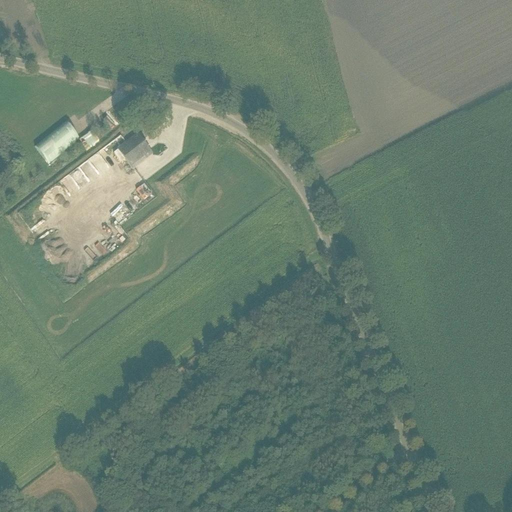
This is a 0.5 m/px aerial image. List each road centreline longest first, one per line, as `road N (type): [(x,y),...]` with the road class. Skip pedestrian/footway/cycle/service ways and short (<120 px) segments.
road 1 (unclassified): [(433,511),(313,207),(281,164),(222,118),(181,100),(0,56)]
road 2 (track): [(0,502),(316,265)]
road 3 (track): [(410,511),(322,281)]
